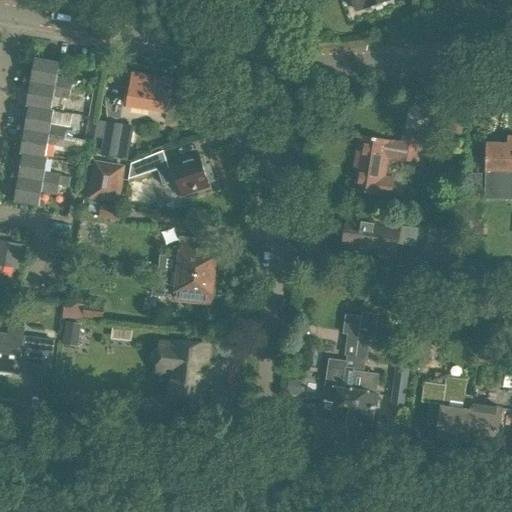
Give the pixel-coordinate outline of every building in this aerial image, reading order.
[(352,0),(355,8),(363,6),(364,8),(372,5),(375,7),(381,5),(383,2),(389,0),(352,0)] [(57,76),(59,61),(34,57),(32,71),(25,70),(23,80),(70,89),(72,78),(57,76)] [(167,112),(172,81),(132,74),(127,105),(167,112)] [(68,98),(70,89),(23,80),(21,89),(28,90),(25,105),(27,105),(54,110),(54,109),(51,109),(53,96),(68,98)] [(51,124),(54,110),(27,105),(25,119),(18,118),(16,128),(64,136),(66,126),(51,124)] [(99,154),(117,157),(123,124),(97,119),(94,137),(102,138),(99,154)] [(63,146),(64,136),(16,128),(15,137),(22,138),(19,153),(22,153),(45,157),(47,143),(63,146)] [(177,136),(172,130),(167,134),(173,140),(177,136)] [(357,176),(354,192),(381,196),(381,195),(390,197),(393,178),(384,177),(387,158),(414,162),(419,163),(423,136),(418,135),(402,132),(401,142),(389,141),(359,136),(354,166),(362,167),(361,174),(357,176)] [(486,144),(484,199),(511,200),(511,136),(507,137),(506,145),(486,144)] [(78,150),(68,155),(72,162),(80,164),(82,157),(78,150)] [(45,172),(47,158),(45,157),(22,153),(20,167),(12,166),(10,175),(59,184),(60,175),(61,174),(45,172)] [(137,174),(156,169),(152,156),(133,162),(137,174)] [(203,167),(200,158),(168,168),(167,165),(157,168),(162,185),(176,180),(180,193),(209,184),(209,183),(214,181),(208,165),(203,167)] [(117,201),(122,167),(96,163),(91,197),(117,201)] [(57,193),(59,184),(10,175),(9,186),(16,187),(13,201),(38,205),(41,191),(57,193)] [(60,175),(59,184),(68,185),(70,177),(60,175)] [(89,203),(87,213),(98,215),(99,205),(89,203)] [(118,219),(120,206),(101,203),(99,216),(118,219)] [(414,246),(417,230),(347,219),(343,246),(397,255),(399,244),(414,246)] [(483,237),(484,221),(467,221),(466,236),(483,237)] [(17,269),(22,243),(7,241),(8,233),(0,232),(0,281),(0,282),(3,266),(17,269)] [(196,248),(197,239),(179,237),(178,246),(173,245),(172,257),(178,257),(176,272),(213,276),(216,250),(196,248)] [(419,273),(421,261),(397,258),(395,270),(419,273)] [(213,276),(176,272),(159,271),(157,286),(155,286),(154,296),(210,302),(213,276)] [(102,319),(103,306),(83,303),(82,317),(102,319)] [(429,365),(436,310),(420,308),(412,362),(429,365)] [(359,335),(346,424),(357,426),(358,422),(371,424),(373,410),(375,410),(377,394),(376,394),(378,375),(361,373),(363,358),(365,359),(368,338),(373,338),(376,315),(362,313),(361,317),(359,335)] [(325,403),(323,417),(334,419),(334,423),(346,424),(359,335),(361,317),(347,315),(344,334),(349,335),(346,355),(348,356),(347,361),(329,359),(323,402),(325,403)] [(80,348),(84,325),(64,322),(60,345),(80,348)] [(0,370),(17,373),(23,328),(15,326),(13,335),(0,333),(0,370)] [(46,331),(44,337),(54,339),(56,332),(46,331)] [(207,346),(175,342),(175,345),(161,343),(160,348),(156,348),(153,351),(151,354),(150,358),(151,362),(154,365),(158,366),(158,371),(172,373),(169,398),(200,401),(203,381),(209,382),(211,366),(205,366),(207,346)] [(409,360),(398,358),(391,409),(403,410),(409,360)] [(465,395),(467,381),(446,378),(444,386),(424,383),(421,403),(429,405),(426,424),(439,426),(437,438),(465,442),(471,405),(472,396),(465,395)] [(288,380),(286,394),(299,396),(301,382),(288,380)] [(494,446),(499,409),(471,405),(465,442),(494,446)]
